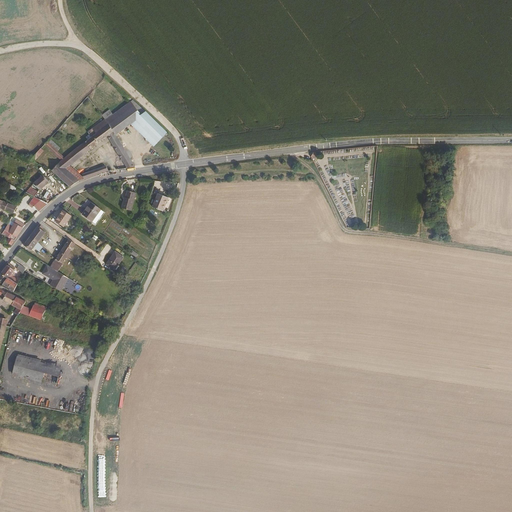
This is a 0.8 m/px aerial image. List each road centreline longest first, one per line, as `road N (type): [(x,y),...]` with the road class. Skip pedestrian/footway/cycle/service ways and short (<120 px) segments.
road 1 (residential): [(91,511),(97,382),(167,237),(185,163)]
road 2 (tertiary): [(511,140),(383,142),(185,163)]
road 3 (track): [(286,151),(312,170),(350,232),(511,252)]
road 4 (tertiary): [(185,163),(80,186),(11,254)]
road 5 (track): [(81,46),(178,136),(185,163)]
